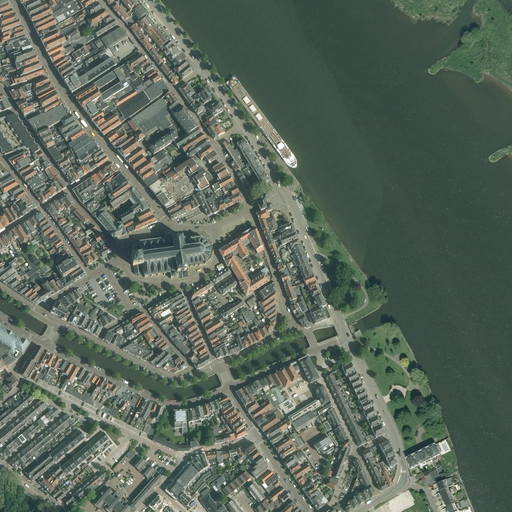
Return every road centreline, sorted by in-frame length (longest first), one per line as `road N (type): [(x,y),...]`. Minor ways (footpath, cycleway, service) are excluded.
road 1 (tertiary): [(285,194),(147,0)]
road 2 (unclassified): [(229,388),(179,406),(45,345)]
road 3 (residential): [(100,0),(223,158)]
road 4 (residential): [(3,91),(71,196),(121,248)]
road 5 (tertiary): [(347,338),(285,194)]
road 6 (residential): [(91,276),(0,155)]
road 7 (residential): [(290,328),(248,211)]
